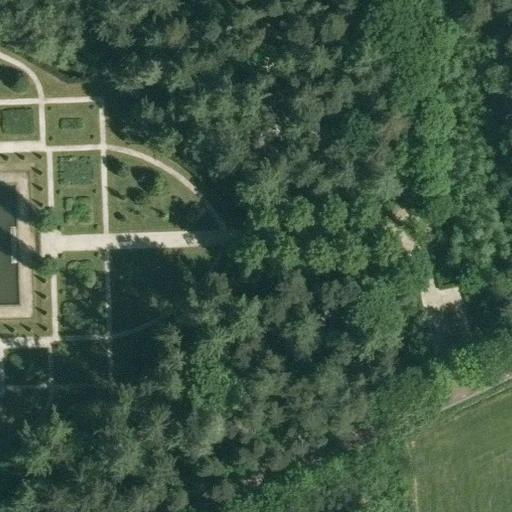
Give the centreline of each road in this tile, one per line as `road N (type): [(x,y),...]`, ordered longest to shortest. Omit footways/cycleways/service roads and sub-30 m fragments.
road 1 (track): [(404,0),(406,238),(429,288),(453,393)]
road 2 (track): [(406,238),(43,246)]
road 3 (unclassified): [(190,511),(511,363)]
